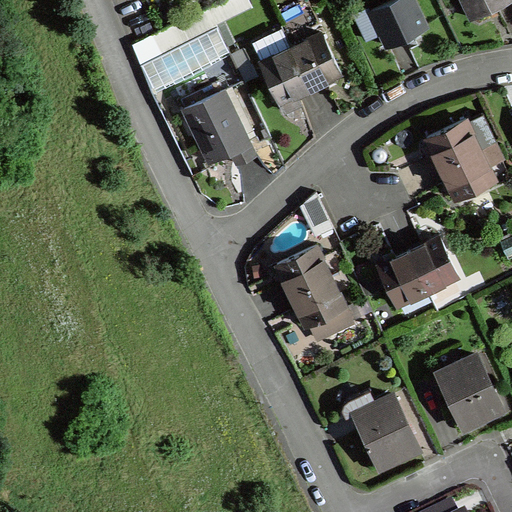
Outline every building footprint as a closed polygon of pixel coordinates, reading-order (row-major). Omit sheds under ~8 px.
[(250,0),(218,0),(210,4),(216,18),(250,0)] [(390,0),(372,9),(382,31),(388,43),(408,33),(427,24),(415,0),(390,0)] [(465,0),(472,15),(494,5),(503,0),(465,0)] [(210,4),(157,31),(164,46),(217,19),(216,18),(210,4)] [(368,38),(382,31),(372,9),(369,4),(355,11),(368,38)] [(323,31),(292,45),(311,84),(328,76),(341,70),(323,31)] [(311,84),(292,45),(261,60),(279,99),(296,91),(311,84)] [(225,87),(185,105),(211,158),(233,147),(250,139),(225,87)] [(483,111),(468,119),(481,145),(496,138),(483,111)] [(442,165),(481,146),(481,145),(468,119),(466,115),(427,134),(436,153),(442,165)] [(496,177),(481,146),(442,165),(450,181),(457,196),(496,177)] [(317,189),(306,200),(321,231),(334,225),(317,189)] [(511,254),(511,229),(498,237),(507,257),(511,254)] [(426,242),(410,250),(429,289),(460,274),(441,235),(426,242)] [(293,292),(332,273),(317,242),(278,261),(286,277),(293,292)] [(429,289),(410,250),(395,257),(380,265),(399,304),(429,289)] [(347,303),(332,273),(293,292),(300,307),(308,322),(347,303)] [(478,352),(440,370),(464,422),(485,412),(502,404),(478,352)] [(356,410),(377,400),(371,386),(349,397),(345,400),(343,407),(347,414),(356,410)] [(377,400),(356,410),(368,434),(381,461),(419,443),(394,392),(377,400)] [(458,511),(452,500),(428,511),(458,511)]
